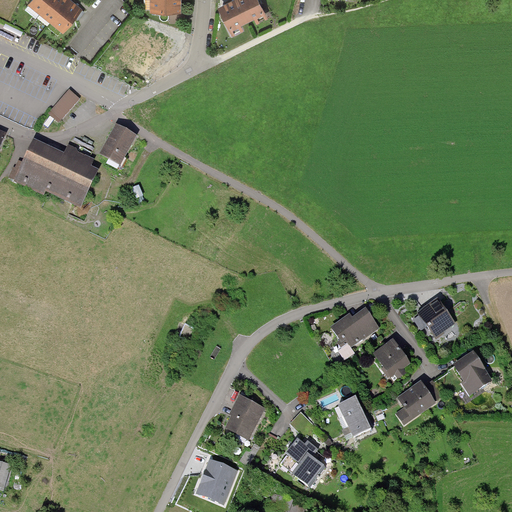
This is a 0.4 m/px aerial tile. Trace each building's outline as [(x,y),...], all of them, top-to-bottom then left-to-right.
[(51,0),(33,0),(31,3),(42,12),(51,0)] [(69,0),(51,0),(42,12),(53,21),(69,0)] [(82,8),(72,0),(69,0),(53,21),(64,29),(82,8)] [(181,0),(152,0),(152,9),(181,9),(181,0)] [(244,18),(235,0),(230,0),(217,7),(231,33),(240,29),(237,22),(244,18)] [(264,16),(255,0),(235,0),(244,18),(252,15),(255,21),(264,16)] [(180,39),(136,23),(121,68),(153,80),(157,68),(168,72),(180,39)] [(79,101),(69,92),(50,113),(60,122),(79,101)] [(132,142),(116,133),(100,161),(117,170),(132,142)] [(66,161),(34,146),(16,183),(42,195),(45,190),(80,206),(95,175),(77,166),(80,160),(69,155),(66,161)] [(438,302),(420,315),(435,337),(453,324),(438,302)] [(376,329),(365,312),(352,321),(350,318),(332,331),(346,350),(376,329)] [(184,327),(179,340),(191,345),(196,332),(184,327)] [(408,364),(392,341),(374,354),(390,377),(394,374),(397,379),(405,374),(401,369),(408,364)] [(474,356),(454,367),(470,394),(489,383),(474,356)] [(457,389),(448,377),(435,386),(442,396),(444,398),(457,389)] [(424,390),(421,384),(399,399),(406,410),(398,416),(403,423),(433,402),(424,390)] [(433,402),(442,396),(435,386),(434,384),(424,390),(433,402)] [(253,399),(243,394),(230,419),(234,421),(229,429),(248,439),(263,413),(249,405),(253,399)] [(356,398),(338,406),(352,439),(371,431),(356,398)] [(319,433),(302,415),(290,426),(308,444),(308,443),(319,433)] [(304,448),(297,443),(287,455),(297,462),(289,473),(309,488),(324,469),(311,459),(317,451),(308,444),(304,448)] [(253,445),(241,462),(250,468),(262,450),(253,445)] [(238,473),(209,462),(195,496),(224,507),(238,473)] [(9,469),(0,465),(0,490),(2,492),(9,469)] [(292,500),(273,493),(266,511),(304,511),(306,507),(292,502),(292,500)]
